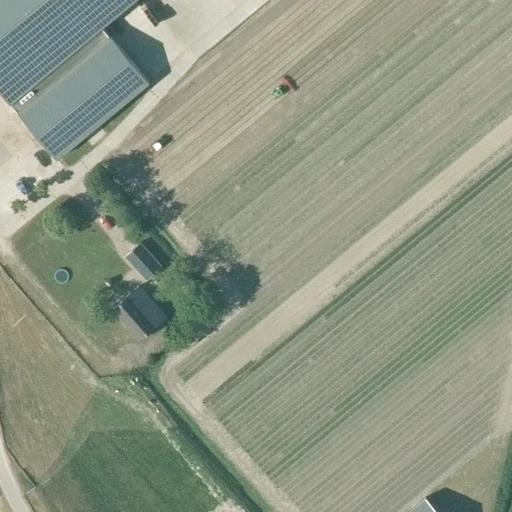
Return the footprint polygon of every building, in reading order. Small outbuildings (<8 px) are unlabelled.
[(0,0),(0,90),(17,111),(109,35),(102,26),(133,0),(0,0)] [(109,35),(17,111),(57,159),(150,82),(110,34),(109,35)] [(140,242),(125,256),(137,269),(147,279),(160,267),(162,266),(140,242)] [(167,316),(139,285),(112,308),(140,340),(167,316)] [(414,511),(441,511),(430,499),(414,511)]
